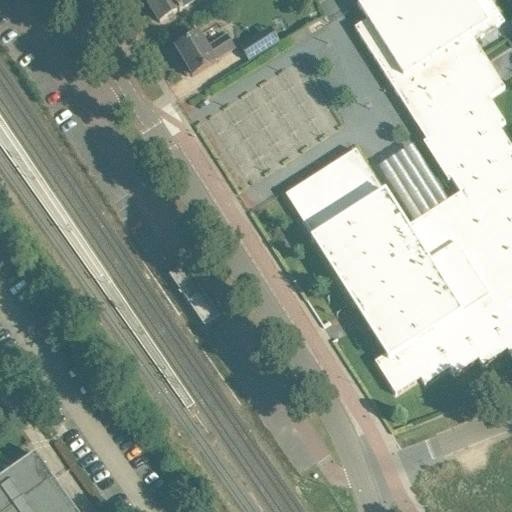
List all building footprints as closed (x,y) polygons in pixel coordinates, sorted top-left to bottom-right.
[(145,0),(160,23),(178,12),(179,14),(182,12),(182,11),(196,2),(194,0),(145,0)] [(356,152),(286,197),(313,240),(311,241),(386,357),(375,364),(396,396),(421,381),(425,387),(449,371),(453,377),(478,361),(482,367),(507,351),(511,358),(511,356),(511,163),(508,157),(511,154),(511,149),(499,128),(505,125),(489,100),(504,90),(474,43),(504,24),(488,0),(368,0),(358,6),(368,22),(356,30),(427,142),(424,144),(448,183),(452,181),(461,195),(451,202),(416,224),(406,230),(400,222),(356,152)] [(270,30),(240,49),(248,63),(278,44),(270,30)] [(175,49),(193,78),(216,64),(215,62),(235,50),(227,37),(207,49),(199,35),(175,49)] [(381,170),(416,224),(451,202),(416,147),(381,170)] [(184,266),(170,277),(205,328),(219,318),(184,266)] [(75,511),(35,456),(32,458),(35,461),(0,485),(0,511),(75,511)]
